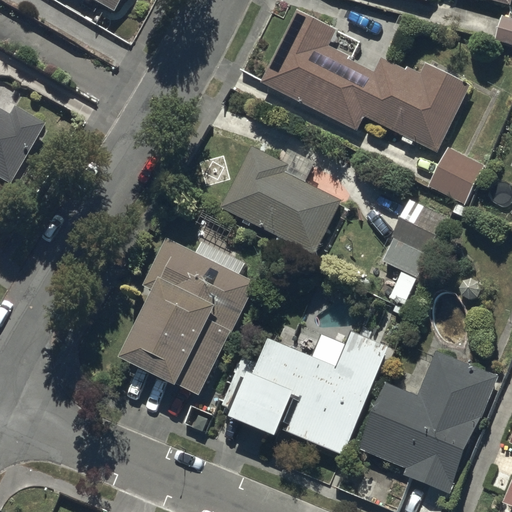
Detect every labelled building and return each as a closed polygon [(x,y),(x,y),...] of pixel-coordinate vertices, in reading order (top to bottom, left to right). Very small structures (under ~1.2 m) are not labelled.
[(88,0),(115,14),(121,0),(88,0)] [(338,31),(300,12),(263,84),(360,133),(368,119),(405,137),(402,143),(413,148),(415,143),(440,155),(474,88),(416,59),(409,72),(385,60),(377,76),(350,62),(352,58),(330,47),(338,31)] [(511,18),(503,17),(497,42),(511,46),(511,18)] [(0,183),(8,188),(44,128),(14,110),(9,119),(0,113),(0,183)] [(296,158),(295,160),(281,153),(277,160),(255,149),(225,210),(318,255),(344,203),(303,183),(312,166),(296,158)] [(488,166),(450,149),(432,188),(460,201),(454,215),(465,219),(488,166)] [(445,216),(412,202),(395,241),(429,255),(445,216)] [(199,255),(169,241),(147,289),(156,293),(124,361),(204,399),(259,282),(242,274),(246,265),(204,245),(199,255)] [(419,280),(403,274),(392,300),(408,307),(419,280)] [(340,369),(272,340),(255,379),(251,377),(233,419),(278,438),(282,429),(346,456),(391,349),(354,334),(340,369)] [(499,376),(439,353),(422,397),(388,384),(362,450),(409,468),(405,478),(452,496),(499,376)]
